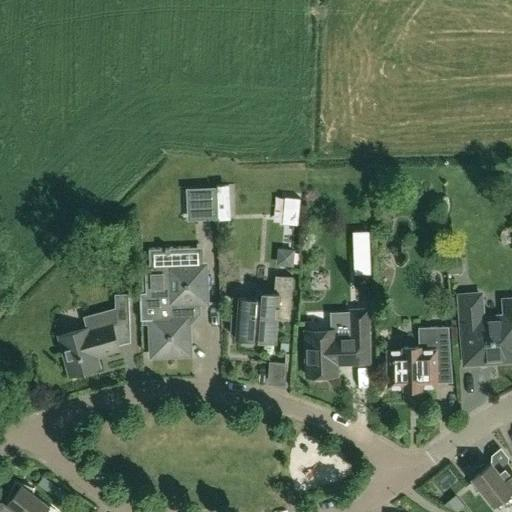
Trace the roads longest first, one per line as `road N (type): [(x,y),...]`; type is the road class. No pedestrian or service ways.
road 1 (residential): [(21,434),(147,389),(211,387),(280,400),(405,474)]
road 2 (residential): [(135,511),(21,434)]
road 3 (residential): [(405,474),(511,402)]
